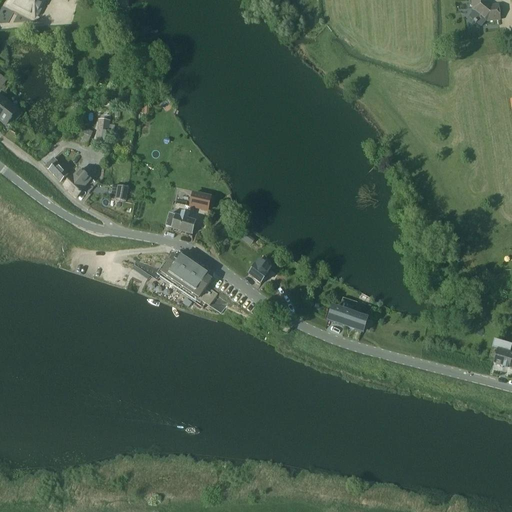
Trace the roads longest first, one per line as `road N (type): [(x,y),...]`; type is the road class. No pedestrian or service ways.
road 1 (tertiary): [(511,387),(341,342),(264,304),(185,248),(117,233)]
road 2 (residential): [(0,138),(117,233)]
road 3 (tertiary): [(117,233),(72,221),(0,168)]
